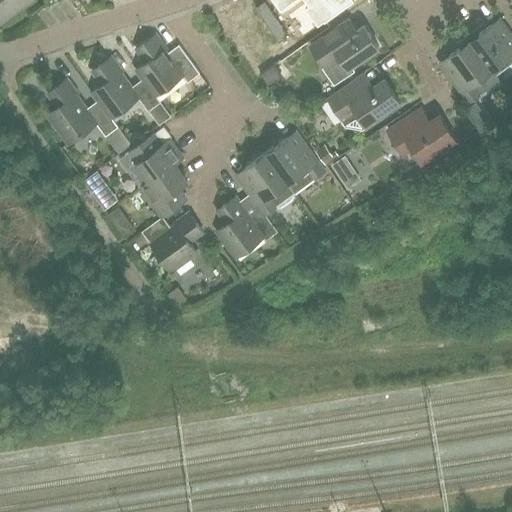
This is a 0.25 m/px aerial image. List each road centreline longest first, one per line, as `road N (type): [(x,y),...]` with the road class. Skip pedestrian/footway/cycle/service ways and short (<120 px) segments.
road 1 (residential): [(145,295),(0,85)]
road 2 (residential): [(191,146),(238,111),(162,4)]
road 3 (residential): [(0,55),(162,4)]
